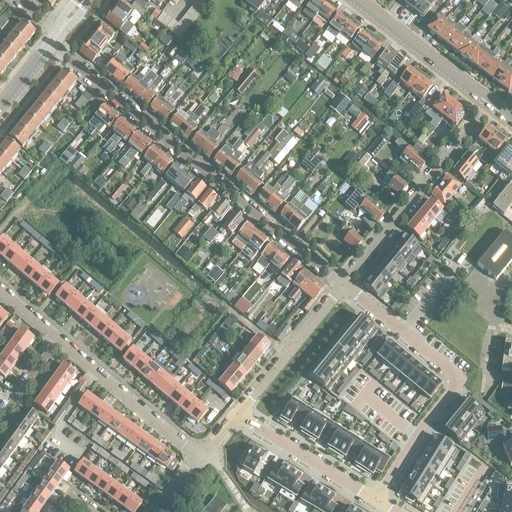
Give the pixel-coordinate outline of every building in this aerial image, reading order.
[(40,0),(51,8),(57,0),(40,0)] [(255,15),(266,0),(246,0),(245,2),(252,8),(249,11),(255,15)] [(317,17),(328,3),(323,0),(314,0),(304,14),(313,21),(316,17),(317,17)] [(413,11),(421,0),(406,0),(404,4),(413,11)] [(421,0),(413,11),(423,18),(435,3),(440,7),(444,0),(436,0),(437,0),(436,0),(421,0)] [(489,0),(488,0),(483,7),(490,12),(496,5),(489,0),(490,0),(489,0)] [(129,23),(134,26),(141,18),(142,19),(146,14),(142,11),(133,3),(130,8),(121,1),(114,11),(129,23)] [(206,7),(197,1),(193,5),(202,12),(206,7)] [(328,3),(317,17),(326,25),(337,11),(334,9),(328,3)] [(202,12),(193,5),(189,10),(198,17),(202,12)] [(502,5),(497,11),(503,15),(507,9),(502,5)] [(296,6),(290,14),(295,18),(301,10),(296,6)] [(465,16),(468,18),(476,8),(472,6),(465,16)] [(157,8),(152,15),(157,18),(162,11),(157,8)] [(198,17),(189,10),(186,15),(194,21),(198,17)] [(129,23),(114,11),(106,20),(128,37),(135,28),(129,23)] [(161,25),(168,16),(163,12),(156,21),(161,25)] [(340,35),(351,21),(344,16),(343,16),(340,14),(330,27),(329,27),(327,30),(325,29),(321,34),(326,38),(333,30),(340,35)] [(194,21),(186,15),(182,19),(191,26),(194,21)] [(438,15),(427,30),(435,36),(446,22),(438,15)] [(166,28),(173,20),(168,16),(161,25),(166,28)] [(0,23),(5,27),(8,23),(1,17),(0,18),(0,23)] [(175,36),(180,39),(191,26),(182,19),(178,24),(182,27),(175,36)] [(175,36),(182,27),(178,24),(173,20),(166,28),(175,36)] [(351,21),(340,35),(349,43),(360,29),(357,27),(357,26),(351,21)] [(23,22),(4,45),(17,56),(36,33),(23,22)] [(443,42),(454,28),(446,22),(435,36),(443,42)] [(95,34),(108,45),(116,35),(103,24),(95,34)] [(457,24),(454,28),(443,42),(451,49),(462,34),(466,30),(457,24)] [(287,28),(282,35),(280,37),(286,42),(288,40),(293,44),(298,37),(287,28)] [(362,53),(373,39),(367,34),(366,34),(363,32),(353,45),(362,53)] [(108,45),(95,34),(88,43),(100,54),(108,45)] [(462,34),(451,49),(460,55),(471,40),(470,40),(462,34)] [(467,61),(479,47),(479,46),(482,42),(473,36),(470,40),(471,40),(460,55),(459,55),(467,61)] [(372,60),(383,47),(379,44),(380,44),(373,39),(362,53),(372,60)] [(293,46),(304,54),(305,55),(309,50),(309,49),(298,40),(293,46)] [(169,48),(177,54),(181,48),(174,42),(169,48)] [(100,54),(88,43),(80,52),(93,63),(100,54)] [(112,49),(117,52),(121,47),(117,43),(112,49)] [(0,50),(0,76),(17,56),(4,45),(0,50)] [(148,51),(141,45),(138,49),(145,55),(148,51)] [(138,50),(132,46),(128,51),(133,55),(138,50)] [(479,47),(467,61),(475,68),(487,53),(490,49),(486,46),(483,50),(479,47)] [(345,60),(352,51),(347,47),(340,56),(345,60)] [(190,55),(183,49),(176,57),(184,64),(190,55)] [(314,67),(314,66),(316,64),(320,59),(309,50),(305,55),(304,54),(302,57),(314,67)] [(377,74),(381,77),(386,71),(396,57),(393,54),(393,53),(391,51),(389,51),(387,50),(377,64),(382,68),(377,74)] [(146,56),(141,52),(136,58),(141,62),(146,56)] [(495,59),(487,53),(475,68),(476,68),(484,74),(495,59)] [(263,55),(247,74),(253,79),(269,60),(263,55)] [(200,62),(192,56),(186,64),(194,71),(200,62)] [(331,62),(323,56),(322,56),(320,59),(316,64),(324,71),(331,62)] [(386,71),(381,77),(375,84),(380,87),(386,80),(385,79),(389,74),(394,78),(405,64),(396,57),(386,71)] [(114,60),(104,72),(112,79),(126,62),(123,59),(118,64),(114,60)] [(495,59),(484,74),(492,80),(503,65),(495,59)] [(500,86),(511,71),(507,68),(511,62),(507,59),(503,65),(492,80),(500,86)] [(150,70),(154,64),(151,61),(146,67),(150,70)] [(135,69),(126,62),(112,79),(121,86),(131,74),(135,69)] [(364,76),(372,66),(367,62),(359,72),(364,76)] [(123,88),(131,95),(145,77),(146,76),(150,71),(145,67),(136,79),(133,76),(123,88)] [(227,78),(237,83),(240,75),(239,75),(240,71),(234,68),(232,72),(230,72),(227,78)] [(289,69),(283,76),(292,83),(298,76),(289,69)] [(411,92),(423,77),(415,71),(414,72),(410,69),(400,83),(411,92)] [(76,81),(64,70),(45,93),(58,104),(76,81)] [(511,72),(511,71),(500,86),(508,92),(511,87),(511,72)] [(334,78),(339,82),(342,78),(338,74),(334,78)] [(189,79),(194,83),(198,79),(193,75),(189,79)] [(131,95),(139,101),(149,89),(145,87),(150,81),(145,77),(131,95)] [(163,81),(159,77),(149,89),(139,101),(147,108),(157,96),(153,93),(163,81)] [(423,77),(411,92),(422,100),(433,87),(429,84),(430,83),(423,77)] [(310,90),(318,97),(327,86),(318,79),(310,90)] [(351,91),(356,95),(361,99),(368,91),(363,87),(358,83),(351,91)] [(389,99),(398,88),(392,83),(383,95),(389,99)] [(149,110),(157,116),(172,99),(176,93),(175,93),(179,89),(174,85),(166,94),(165,96),(166,96),(162,101),(159,98),(149,110)] [(372,95),(377,89),(374,86),(369,92),(372,95)] [(88,103),(93,95),(86,90),(81,97),(88,103)] [(27,115),(40,126),(58,104),(45,93),(27,115)] [(157,116),(165,123),(175,111),(171,108),(176,102),(175,102),(180,96),(176,93),(172,99),(157,116)] [(340,94),(331,105),(342,114),(351,103),(340,94)] [(367,104),(371,100),(365,95),(362,100),(367,104)] [(427,112),(430,108),(444,119),(455,104),(448,99),(448,97),(446,95),(441,96),(440,98),(440,100),(437,103),(430,98),(422,108),(427,112)] [(88,103),(81,97),(77,102),(84,107),(88,103)] [(74,106),(81,111),(84,107),(77,102),(74,106)] [(414,117),(421,108),(416,104),(409,113),(414,117)] [(455,104),(444,119),(441,122),(446,125),(444,128),(450,134),(463,118),(465,117),(467,115),(467,111),(465,110),(462,110),(455,104)] [(89,125),(96,130),(112,111),(105,105),(89,125)] [(169,126),(178,134),(198,109),(193,105),(188,111),(189,111),(183,118),(179,114),(169,126)] [(198,109),(178,134),(187,141),(197,129),(192,125),(194,122),(195,123),(206,111),(200,106),(198,109)] [(200,152),(209,160),(219,148),(214,144),(219,138),(218,138),(220,136),(221,137),(232,124),(231,122),(236,117),(235,116),(240,111),(237,108),(222,125),(223,125),(215,134),(200,152)] [(94,139),(97,135),(99,133),(105,126),(110,129),(120,117),(112,111),(96,130),(96,131),(91,137),(94,139)] [(352,128),(352,129),(356,132),(357,132),(358,133),(369,120),(362,114),(351,127),(352,128)] [(9,137),(22,148),(40,126),(27,115),(9,137)] [(393,115),(389,120),(393,124),(398,119),(393,115)] [(129,124),(121,118),(111,131),(115,134),(111,140),(110,139),(102,148),(106,151),(129,124)] [(70,124),(63,119),(59,123),(66,129),(70,124)] [(287,124),(291,128),(297,123),(294,119),(287,124)] [(433,121),(429,126),(435,130),(439,125),(433,121)] [(56,128),(63,133),(66,129),(59,123),(56,128)] [(136,131),(129,124),(106,151),(107,152),(101,159),(104,161),(117,145),(122,139),(126,143),(136,131)] [(243,135),(247,138),(248,139),(256,130),(251,126),(243,135)] [(431,135),(435,130),(429,126),(426,131),(431,135)] [(296,127),(294,131),(301,136),(304,132),(296,127)] [(487,147),(497,134),(489,129),(487,129),(478,140),(487,147)] [(259,140),(262,135),(256,130),(248,139),(247,138),(242,144),(248,149),(257,138),(259,140)] [(191,145),(200,152),(215,134),(210,131),(205,137),(201,133),(191,145)] [(244,189),(259,171),(262,168),(261,167),(268,158),(269,158),(288,135),(287,135),(282,131),(274,141),(277,143),(269,154),(267,152),(255,167),(250,163),(235,181),(244,189)] [(422,145),(430,135),(425,131),(418,141),(422,145)] [(145,138),(138,132),(128,144),(132,148),(127,154),(119,164),(122,166),(145,138)] [(497,134),(487,147),(493,152),(488,158),(493,162),(499,155),(497,154),(506,142),(497,134)] [(269,158),(278,165),(297,142),(288,135),(269,158)] [(377,136),(367,152),(375,157),(385,141),(377,136)] [(153,144),(145,138),(122,166),(125,169),(138,153),(143,157),(153,144)] [(20,150),(7,140),(0,148),(0,172),(1,173),(20,150)] [(420,173),(427,163),(398,140),(395,144),(405,153),(400,160),(406,165),(408,163),(420,173)] [(52,147),(45,141),(41,146),(48,151),(52,147)] [(238,141),(232,149),(228,145),(213,163),(222,170),(237,152),(243,145),(238,141)] [(423,155),(426,151),(421,147),(422,146),(419,143),(418,144),(417,144),(414,149),(423,155)] [(38,150),(45,156),(48,151),(41,146),(38,150)] [(152,167),(152,168),(164,154),(154,146),(143,160),(148,164),(139,174),(143,178),(152,167)] [(504,173),(511,162),(511,148),(509,146),(494,165),(504,173)] [(305,160),(310,163),(320,151),(316,147),(305,160)] [(476,150),(472,147),(468,151),(472,155),(476,150)] [(237,152),(222,170),(231,178),(241,166),(236,162),(241,156),(237,152)] [(359,160),(351,153),(343,162),(351,169),(359,160)] [(459,162),(471,172),(478,163),(466,153),(459,162)] [(76,171),(80,165),(85,159),(78,154),(70,165),(76,171)] [(162,175),(173,161),(164,154),(152,168),(162,175)] [(67,165),(71,160),(65,155),(61,160),(67,165)] [(364,166),(370,159),(365,155),(355,166),(365,174),(368,170),(364,166)] [(471,172),(459,162),(452,171),(464,181),(471,172)] [(165,178),(174,185),(186,172),(176,164),(165,178)] [(28,176),(31,172),(25,166),(21,171),(28,176)] [(17,175),(24,181),(28,176),(21,171),(17,175)] [(259,171),(244,189),(253,196),(263,185),(258,181),(263,175),(259,171)] [(184,193),(195,179),(186,172),(174,185),(184,193)] [(388,187),(400,197),(407,188),(389,173),(386,177),(392,182),(388,187)] [(99,176),(91,185),(98,191),(106,183),(99,176)] [(276,185),(271,191),(267,188),(257,200),(266,207),(281,189),(280,188),(287,180),(282,176),(275,184),(276,185)] [(440,186),(452,196),(460,186),(448,176),(440,186)] [(266,207),(275,214),(289,197),(285,193),(287,191),(288,192),(295,183),(290,178),(282,187),(281,189),(266,207)] [(152,202),(166,184),(161,180),(147,198),(152,202)] [(472,191),(476,186),(469,180),(465,186),(472,191)] [(183,198),(182,198),(174,208),(175,208),(165,219),(173,226),(183,214),(179,211),(185,203),(186,203),(190,198),(196,202),(207,189),(197,181),(183,198)] [(511,182),(511,184),(510,184),(510,185),(506,191),(505,191),(499,199),(493,207),(504,216),(511,205),(511,182)] [(125,188),(121,185),(111,198),(114,201),(125,188)] [(452,196),(440,186),(431,196),(444,206),(452,196)] [(13,194),(6,189),(3,193),(10,198),(13,194)] [(192,218),(196,214),(197,214),(202,208),(207,212),(218,199),(209,191),(197,205),(196,204),(187,214),(192,218)] [(358,207),(366,214),(378,224),(385,215),(368,201),(356,191),(344,205),(353,212),(358,207)] [(0,196),(0,197),(6,203),(10,198),(3,193),(0,196)] [(484,200),(492,206),(497,199),(489,193),(484,200)] [(174,207),(174,208),(182,198),(178,195),(158,219),(162,222),(174,207)] [(309,199),(306,196),(299,204),(294,200),(289,206),(279,218),(288,225),(303,207),(309,199)] [(137,202),(131,197),(124,205),(130,211),(137,202)] [(206,227),(210,222),(214,218),(218,222),(220,220),(230,209),(221,201),(206,219),(202,223),(206,227)] [(431,201),(423,210),(435,220),(443,211),(431,201)] [(303,207),(288,225),(297,233),(312,215),(303,207)] [(464,212),(470,217),(473,213),(467,209),(468,209),(467,208),(464,212)] [(511,211),(509,209),(503,217),(511,223),(511,211)] [(423,210),(415,219),(427,229),(435,220),(423,210)] [(232,236),(235,232),(242,223),(245,221),(235,213),(220,232),(224,235),(227,231),(232,236)] [(182,239),(193,226),(184,219),(173,232),(182,239)] [(407,229),(419,239),(427,229),(415,219),(407,229)] [(22,222),(19,226),(25,231),(28,227),(22,222)] [(235,240),(244,248),(245,248),(258,232),(249,224),(246,226),(242,223),(235,232),(239,235),(235,240)] [(344,241),(355,251),(363,242),(345,227),(341,223),(337,228),(347,237),(344,241)] [(452,230),(456,234),(461,228),(457,224),(452,230)] [(28,227),(25,231),(30,235),(33,231),(28,227)] [(211,244),(218,235),(214,231),(206,241),(211,244)] [(511,236),(506,231),(478,265),(497,281),(511,261),(511,236)] [(254,256),(258,251),(259,252),(268,240),(258,232),(245,248),(250,252),(254,256)] [(412,255),(419,246),(405,235),(398,244),(412,255)] [(44,246),(47,243),(40,237),(37,241),(44,246)] [(447,237),(442,242),(446,245),(451,240),(447,237)] [(2,238),(0,240),(0,256),(2,258),(12,246),(2,238)] [(437,248),(442,252),(446,245),(442,242),(437,248)] [(53,254),(56,250),(47,243),(44,246),(53,254)] [(282,251),(273,244),(262,257),(270,264),(271,265),(282,251)] [(391,252),(405,263),(412,255),(398,244),(391,252)] [(12,246),(2,258),(11,266),(21,254),(12,246)] [(194,254),(184,246),(177,254),(187,262),(194,254)] [(62,262),(65,258),(56,250),(53,254),(62,262)] [(268,267),(268,268),(276,275),(277,275),(290,259),(282,251),(271,265),(270,264),(268,267)] [(405,263),(391,252),(384,260),(398,272),(405,263)] [(21,254),(11,266),(20,274),(30,262),(21,254)] [(430,265),(435,259),(431,256),(426,262),(430,265)] [(65,258),(62,262),(67,267),(71,263),(65,258)] [(252,264),(257,268),(261,264),(256,260),(252,264)] [(377,269),(391,280),(398,272),(384,260),(377,269)] [(289,279),(285,284),(284,283),(276,293),(280,296),(288,286),(288,287),(303,269),(294,261),(283,274),(289,279)] [(30,262),(20,274),(29,282),(40,270),(30,262)] [(214,283),(223,273),(216,267),(207,277),(214,283)] [(421,276),(425,271),(421,267),(417,273),(421,276)] [(371,277),(384,288),(391,280),(377,269),(371,277)] [(40,270),(29,282),(39,289),(49,277),(40,270)] [(291,301),(311,278),(308,276),(309,274),(305,271),(304,272),(303,272),(293,285),(296,288),(288,298),(291,301)] [(85,282),(88,278),(83,273),(79,277),(85,282)] [(412,279),(416,282),(421,276),(417,273),(412,279)] [(368,275),(368,274),(364,278),(365,278),(360,284),(363,286),(377,297),(384,288),(371,277),(368,275)] [(48,298),(58,286),(49,277),(39,289),(48,298)] [(216,285),(221,289),(220,290),(225,294),(228,290),(224,286),(227,283),(222,278),(216,285)] [(307,297),(319,282),(314,278),(313,280),(311,278),(291,301),(295,303),(303,293),(307,297)] [(95,290),(98,286),(92,281),(89,285),(95,290)] [(319,282),(307,297),(310,299),(302,309),(306,312),(325,290),(321,287),(323,285),(319,282)] [(260,288),(265,292),(269,287),(264,283),(260,288)] [(403,290),(407,293),(412,288),(408,284),(403,290)] [(65,286),(55,298),(65,306),(75,294),(65,286)] [(100,294),(90,307),(84,302),(74,314),(83,322),(93,310),(107,294),(98,286),(95,290),(100,294)] [(74,314),(84,302),(75,294),(65,306),(74,314)] [(398,300),(403,304),(407,299),(402,295),(398,300)] [(113,305),(116,302),(111,297),(107,300),(113,305)] [(255,304),(248,298),(243,306),(238,303),(234,308),(245,315),(255,304)] [(403,304),(398,300),(391,308),(396,312),(403,304)] [(116,302),(113,305),(119,310),(122,307),(116,302)] [(184,333),(188,327),(197,333),(207,316),(193,308),(179,331),(184,333)] [(93,310),(83,322),(92,330),(103,318),(93,310)] [(126,316),(132,321),(135,317),(129,313),(126,316)] [(359,317),(346,332),(365,347),(377,332),(377,331),(359,316),(359,317)] [(132,321),(137,326),(141,322),(135,317),(132,321)] [(103,318),(92,330),(102,338),(112,326),(103,318)] [(227,318),(223,324),(227,327),(231,322),(227,318)] [(255,326),(264,333),(268,328),(260,321),(255,326)] [(7,325),(6,324),(0,331),(4,334),(6,336),(14,326),(9,322),(7,325)] [(273,337),(281,343),(293,327),(289,324),(288,326),(284,323),(273,337)] [(223,324),(215,333),(219,337),(223,332),(224,332),(227,327),(223,324)] [(266,332),(272,337),(276,331),(275,330),(277,328),(272,324),(266,332)] [(112,326),(102,338),(111,345),(121,333),(112,326)] [(146,333),(156,341),(158,338),(149,329),(146,333)] [(13,340),(26,349),(33,339),(20,330),(13,340)] [(346,332),(334,346),(353,361),(365,347),(346,332)] [(120,354),(131,342),(121,333),(111,345),(120,354)] [(215,333),(210,339),(214,342),(219,337),(215,333)] [(258,337),(250,346),(262,357),(270,347),(258,337)] [(161,346),(164,342),(158,338),(156,341),(161,346)] [(26,349),(13,340),(6,350),(19,359),(26,349)] [(389,342),(377,356),(384,362),(383,364),(383,365),(385,363),(397,348),(389,342)] [(511,342),(505,342),(501,371),(511,372),(511,342)] [(203,346),(199,352),(203,356),(208,350),(203,346)] [(250,346),(242,356),(254,366),(262,357),(250,346)] [(334,346),(322,361),(340,376),(353,361),(334,346)] [(168,352),(174,357),(177,353),(171,348),(168,352)] [(385,363),(383,365),(391,371),(392,369),(404,354),(397,348),(385,363)] [(123,361),(132,369),(142,357),(133,349),(123,361)] [(19,359),(6,350),(0,358),(0,360),(12,369),(19,359)] [(191,361),(196,365),(203,356),(199,352),(191,361)] [(180,362),(183,358),(177,353),(174,357),(180,362)] [(392,369),(391,371),(398,377),(399,375),(411,360),(404,354),(392,369)] [(242,356),(234,365),(246,375),(254,366),(242,356)] [(152,364),(142,357),(132,369),(141,377),(152,364)] [(12,369),(0,360),(0,375),(5,379),(12,369)] [(399,375),(398,377),(400,375),(407,381),(405,382),(405,383),(407,381),(419,367),(411,360),(399,375)] [(310,376),(309,376),(328,392),(328,391),(340,376),(322,361),(310,376)] [(141,377),(151,385),(161,372),(152,364),(141,377)] [(186,368),(192,373),(195,369),(190,364),(186,368)] [(56,375),(68,385),(76,375),(63,365),(56,375)] [(234,365),(226,375),(239,385),(246,375),(234,365)] [(407,381),(405,383),(413,389),(414,387),(426,372),(419,367),(407,381)] [(192,373),(201,381),(205,377),(195,369),(192,373)] [(151,385),(160,392),(170,380),(161,372),(151,385)] [(414,387),(413,389),(415,387),(422,393),(434,379),(426,372),(414,387)] [(49,385),(61,394),(68,385),(56,375),(49,385)] [(226,375),(218,384),(231,394),(239,385),(226,375)] [(75,390),(79,392),(86,382),(81,378),(77,383),(79,384),(75,390)] [(434,379),(422,393),(430,399),(442,385),(434,379)] [(179,388),(170,380),(160,392),(169,400),(179,388)] [(205,384),(211,389),(214,385),(208,380),(205,384)] [(511,392),(511,382),(503,381),(501,390),(511,392)] [(42,395),(55,404),(61,394),(49,385),(42,395)] [(211,389),(216,393),(221,397),(224,393),(214,385),(211,389)] [(169,400),(178,408),(189,396),(179,388),(169,400)] [(68,399),(72,402),(79,392),(75,390),(68,399)] [(86,394),(78,406),(88,413),(96,402),(86,394)] [(55,404),(42,395),(34,405),(47,414),(55,404)] [(178,408),(187,416),(198,404),(189,396),(178,408)] [(294,396),(280,420),(287,424),(288,423),(290,424),(293,419),(298,422),(306,409),(301,406),(303,402),(294,396)] [(61,409),(65,412),(72,402),(68,399),(61,409)] [(466,400),(454,414),(472,429),(485,415),(485,414),(466,399),(466,400)] [(98,420),(106,409),(96,402),(88,413),(98,420)] [(207,412),(198,404),(187,416),(197,424),(207,412)] [(19,419),(32,428),(39,418),(26,409),(19,419)] [(65,412),(61,409),(51,424),(54,426),(65,412)] [(107,427),(116,416),(106,409),(98,420),(107,427)] [(306,409),(298,422),(303,425),(300,431),(302,432),(301,433),(308,437),(322,414),(314,409),(311,413),(306,409)] [(322,414),(308,437),(315,441),(315,440),(317,441),(318,440),(321,436),(326,439),(334,426),(328,423),(331,419),(322,414)] [(442,429),(441,429),(460,445),(460,444),(472,429),(454,414),(442,429)] [(125,423),(116,416),(107,427),(117,434),(125,423)] [(76,429),(80,425),(75,421),(71,417),(67,422),(76,429)] [(12,429),(25,438),(32,428),(19,419),(12,429)] [(117,434),(126,441),(135,430),(125,423),(117,434)] [(85,429),(80,425),(76,429),(82,433),(85,429)] [(334,426),(326,439),(331,442),(327,448),(329,449),(329,450),(336,454),(350,431),(349,431),(347,435),(336,428),(334,426)] [(487,442),(502,441),(501,427),(486,429),(487,442)] [(5,438),(18,447),(25,438),(12,429),(5,438)] [(126,441),(136,448),(145,436),(135,430),(126,441)] [(350,431),(336,454),(342,458),(343,457),(345,458),(348,453),(353,456),(361,444),(356,440),(359,436),(350,431)] [(154,443),(145,436),(136,448),(146,455),(154,443)] [(434,437),(428,447),(450,460),(456,450),(434,437)] [(18,447),(5,438),(0,445),(0,449),(10,457),(18,447)] [(99,439),(96,443),(106,451),(109,446),(99,439)] [(511,439),(503,444),(505,449),(503,450),(511,467),(511,466),(511,439)] [(146,455),(155,462),(164,450),(154,443),(146,455)] [(361,444),(353,456),(359,459),(355,465),(357,466),(356,467),(363,471),(375,452),(361,444)] [(101,457),(104,452),(94,445),(91,450),(101,457)] [(244,459),(240,466),(243,467),(242,468),(243,468),(253,475),(259,478),(258,478),(259,479),(267,466),(266,466),(261,463),(266,455),(265,454),(261,452),(262,451),(255,447),(246,461),(244,459)] [(428,447),(423,456),(444,469),(450,460),(428,447)] [(0,464),(3,467),(10,457),(0,449),(0,464)] [(155,462),(165,469),(174,458),(164,450),(155,462)] [(104,452),(101,457),(106,461),(109,456),(104,452)] [(375,452),(363,471),(370,475),(370,474),(372,476),(376,470),(381,473),(389,461),(375,452)] [(118,453),(115,457),(121,461),(124,457),(118,453)] [(42,459),(37,456),(33,461),(38,465),(42,459)] [(423,456),(417,465),(439,478),(444,469),(423,456)] [(38,465),(33,461),(26,470),(31,474),(38,465)] [(82,461),(74,473),(84,481),(92,469),(82,461)] [(69,471),(56,463),(49,473),(61,481),(69,471)] [(124,466),(118,463),(115,467),(120,471),(124,466)] [(129,468),(134,471),(138,466),(133,463),(129,468)] [(417,465),(412,475),(433,488),(433,487),(429,485),(435,476),(439,479),(439,478),(417,465)] [(129,470),(124,466),(120,471),(126,475),(129,470)] [(134,471),(140,475),(143,471),(138,466),(134,471)] [(275,468),(267,481),(281,490),(293,470),(286,466),(286,467),(284,466),(280,472),(275,468)] [(92,469),(84,481),(93,488),(102,476),(92,469)] [(293,470),(281,490),(296,498),(303,486),(298,482),(301,477),(299,476),(300,475),(293,470)] [(61,481),(49,473),(42,482),(54,491),(61,481)] [(130,478),(140,485),(143,480),(133,473),(130,478)] [(19,480),(24,484),(28,478),(23,475),(19,480)] [(412,475),(406,484),(427,497),(433,488),(412,475)] [(102,476),(93,488),(103,495),(112,483),(102,476)] [(149,482),(154,486),(158,481),(152,477),(149,482)] [(24,484),(19,480),(16,485),(20,489),(24,484)] [(145,488),(148,484),(143,480),(140,485),(145,488)] [(54,491),(42,482),(36,492),(48,501),(54,491)] [(121,490),(112,483),(103,495),(113,502),(121,490)] [(406,484),(400,493),(407,497),(406,499),(413,504),(414,502),(421,506),(427,497),(406,484)] [(308,489),(300,501),(314,510),(312,511),(313,511),(326,491),(320,487),(319,488),(317,487),(314,492),(308,489)] [(501,501),(511,502),(511,490),(505,489),(504,490),(505,490),(503,501),(501,501)] [(17,493),(12,490),(5,500),(10,503),(17,493)] [(113,502),(122,509),(131,497),(121,490),(113,502)] [(326,491),(313,511),(333,511),(337,507),(331,503),(334,497),(333,496),(333,495),(326,491)] [(48,501),(36,492),(29,502),(41,510),(48,501)] [(222,511),(228,506),(216,496),(203,511),(222,511)] [(127,511),(135,511),(141,504),(131,497),(122,509),(127,511)] [(511,511),(511,502),(501,501),(499,511),(511,511)] [(39,511),(41,510),(29,502),(22,511),(39,511)]
